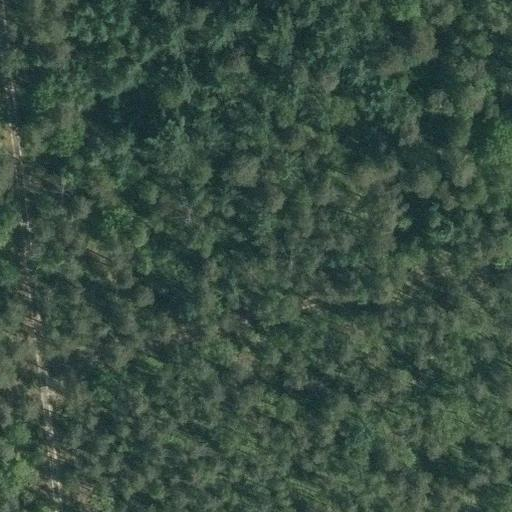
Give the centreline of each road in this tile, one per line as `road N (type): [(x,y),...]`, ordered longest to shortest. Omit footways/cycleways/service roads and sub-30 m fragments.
road 1 (track): [(511,254),(39,364),(0,31)]
road 2 (track): [(55,511),(39,364)]
